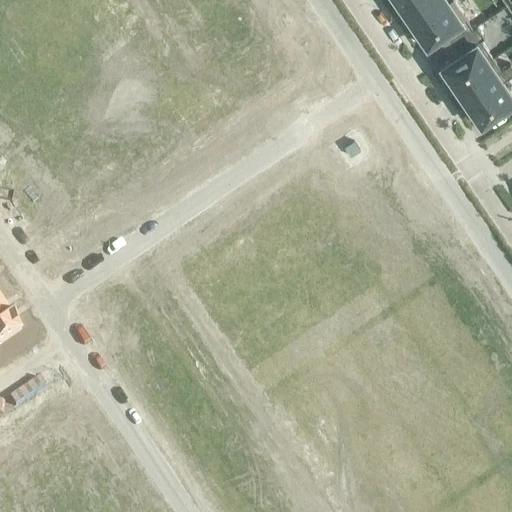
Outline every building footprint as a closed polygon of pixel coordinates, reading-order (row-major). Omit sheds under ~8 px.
[(182,0),(190,10),(205,0),(182,0)] [(205,0),(190,10),(199,23),(219,10),(228,23),(256,4),(255,2),(256,1),(255,0),(205,0)] [(447,0),(408,0),(400,6),(401,8),(406,16),(413,25),(448,1),(447,0)] [(448,1),(413,25),(420,35),(425,43),(426,45),(442,34),(449,44),(472,28),(465,17),(461,20),(448,1)] [(177,9),(161,20),(166,27),(182,16),(177,9)] [(44,15),(28,26),(33,33),(49,22),(44,15)] [(182,16),(166,27),(171,34),(187,23),(182,16)] [(49,22),(33,33),(38,40),(53,29),(49,22)] [(0,55),(28,36),(19,24),(0,36),(0,55)] [(456,54),(440,65),(454,85),(493,58),(480,39),(484,37),(476,25),(472,28),(449,44),(456,54)] [(258,26),(248,33),(253,39),(263,32),(258,26)] [(248,33),(238,39),(243,46),(253,39),(248,33)] [(28,36),(0,55),(0,93),(26,76),(17,63),(37,49),(28,36)] [(287,50),(269,63),(291,95),(310,83),(287,50)] [(213,56),(203,63),(208,70),(218,63),(213,56)] [(493,58),(454,85),(461,95),(466,103),(467,104),(503,81),(511,74),(511,66),(510,63),(501,69),(493,58)] [(203,63),(193,70),(198,77),(208,70),(203,63)] [(269,63),(251,75),(273,107),(291,95),(269,63)] [(79,66),(63,77),(68,84),(84,73),(79,66)] [(84,73),(68,84),(73,91),(88,80),(84,73)] [(26,76),(0,93),(0,98),(15,120),(63,88),(54,75),(34,88),(26,76)] [(251,75),(232,88),(255,120),(273,107),(251,75)] [(511,94),(503,81),(467,104),(473,114),(479,122),(480,124),(511,102),(511,94)] [(169,87),(159,93),(163,100),(173,93),(169,87)] [(63,88),(15,120),(21,129),(20,130),(30,146),(32,145),(33,147),(61,127),(52,114),(72,100),(63,88)] [(159,93),(149,100),(153,107),(163,100),(159,93)] [(213,94),(194,107),(216,139),(235,126),(213,94)] [(194,107),(176,119),(198,151),(216,139),(194,107)] [(176,119),(158,132),(180,164),(198,151),(176,119)] [(112,125),(102,132),(107,139),(117,132),(112,125)] [(102,132),(93,139),(97,145),(107,139),(102,132)] [(77,150),(67,156),(71,163),(81,156),(77,150)] [(142,150),(123,162),(145,195),(164,182),(142,150)] [(67,156),(57,163),(61,170),(71,163),(67,156)] [(123,162),(105,175),(127,207),(145,195),(123,162)] [(105,175),(88,187),(110,219),(127,207),(105,175)] [(88,187),(69,199),(91,232),(110,219),(88,187)] [(7,311),(0,315),(0,344),(21,330),(7,311)] [(72,414),(47,432),(55,444),(81,426),(72,414)] [(95,447),(69,465),(78,478),(104,460),(95,447)] [(129,496),(102,511),(130,511),(137,508),(129,496)]
